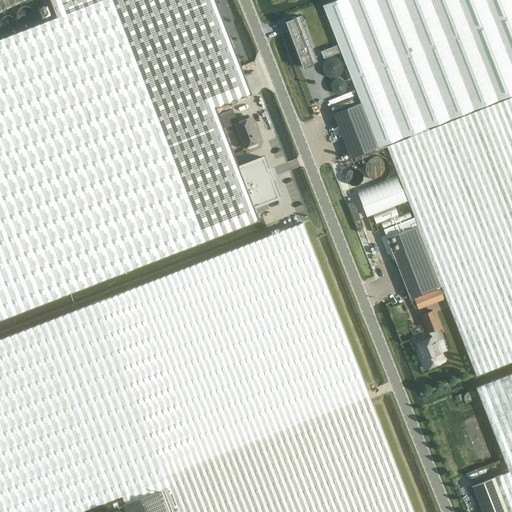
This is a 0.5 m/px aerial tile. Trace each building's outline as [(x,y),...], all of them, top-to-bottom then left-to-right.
[(52,0),(59,19),(0,41),(0,319),(259,219),(255,207),(281,197),(274,177),(276,176),(272,165),(269,166),(265,153),(238,164),(216,107),(252,93),(216,0),(52,0)] [(0,0),(0,11),(23,0),(0,0)] [(333,113),(350,158),(379,147),(511,94),(511,0),(334,0),(323,5),(361,102),(333,113)] [(300,16),(285,21),(303,67),(318,62),(300,16)] [(337,45),(321,51),(324,59),(339,53),(337,45)] [(441,286),(476,376),(511,361),(511,97),(387,146),(418,226),(387,238),(411,298),(441,286)] [(247,149),(249,150),(258,146),(259,144),(258,141),(260,140),(251,117),(237,122),(232,109),(219,114),(225,128),(235,124),(244,146),(245,146),(247,149)] [(393,167),(393,162),(391,160),(390,158),(388,156),(385,154),(383,154),(381,153),(379,153),(376,154),(373,155),(371,157),(370,158),(368,161),(367,162),(367,165),(367,168),(367,170),(368,173),(370,175),(371,177),(374,178),(377,180),(379,180),(382,180),(385,179),(386,178),(389,176),(391,175),(392,172),(393,170),(393,167)] [(365,175),(364,170),(363,168),(361,166),(360,165),(357,164),(355,163),(353,163),(350,163),(348,164),(344,166),(343,168),(342,170),(341,172),(341,175),(342,179),(343,181),(344,183),(348,185),(352,186),(354,186),(357,186),(359,185),(361,183),(363,180),(364,177),(365,175)] [(408,206),(407,205),(406,204),(405,203),(404,203),(403,203),(402,203),(401,204),(400,204),(399,205),(399,206),(398,206),(398,207),(398,208),(398,209),(398,210),(398,211),(399,211),(399,212),(400,213),(402,214),(403,214),(404,214),(405,213),(406,213),(407,212),(408,211),(408,210),(408,209),(408,208),(408,206)] [(414,511),(303,222),(99,301),(0,339),(0,511),(78,511),(119,497),(122,504),(125,511),(414,511)] [(423,295),(413,299),(416,307),(426,303),(423,295)] [(438,329),(442,328),(435,309),(420,315),(427,333),(429,333),(431,337),(417,343),(419,348),(418,349),(420,354),(419,354),(422,360),(423,360),(427,368),(428,367),(429,369),(430,369),(435,368),(435,366),(434,365),(444,361),(441,352),(439,353),(435,342),(442,339),(438,329)] [(511,511),(511,373),(476,387),(509,471),(472,486),(482,511),(511,511)]
